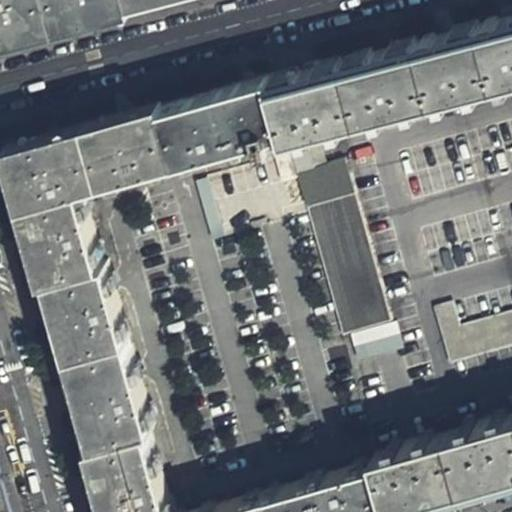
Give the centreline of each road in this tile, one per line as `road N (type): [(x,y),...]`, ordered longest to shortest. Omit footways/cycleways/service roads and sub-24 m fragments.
road 1 (residential): [(0,86),(339,0)]
road 2 (residential): [(0,327),(51,511)]
